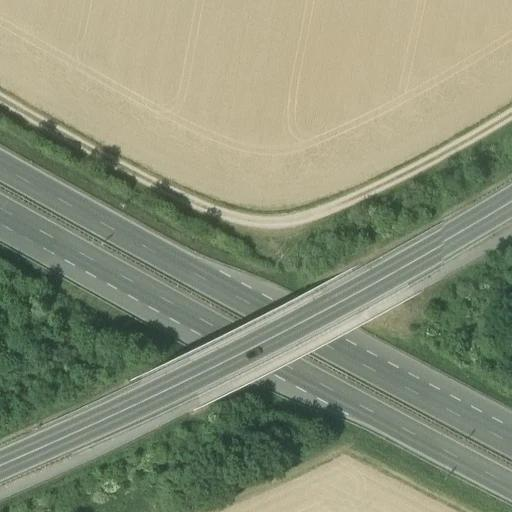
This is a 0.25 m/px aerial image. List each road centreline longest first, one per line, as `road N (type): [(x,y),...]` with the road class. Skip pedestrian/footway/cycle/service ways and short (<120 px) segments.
road 1 (trunk): [(0,205),(511,487)]
road 2 (trunk): [(511,445),(0,167)]
road 3 (secondary): [(511,203),(336,305),(0,466)]
road 4 (track): [(511,115),(289,227),(249,223),(127,168),(0,95)]
road 5 (track): [(210,511),(337,456)]
